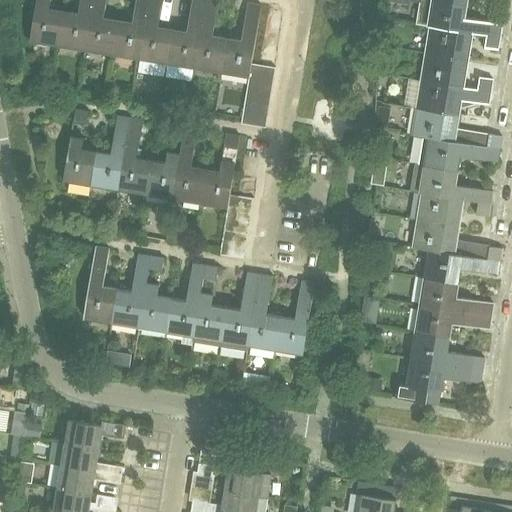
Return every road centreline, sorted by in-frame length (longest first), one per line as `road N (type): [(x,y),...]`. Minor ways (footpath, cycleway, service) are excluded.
road 1 (residential): [(494,456),(184,406)]
road 2 (residential): [(184,406),(84,390),(50,370),(33,335),(12,226)]
road 3 (residential): [(263,258),(303,0)]
